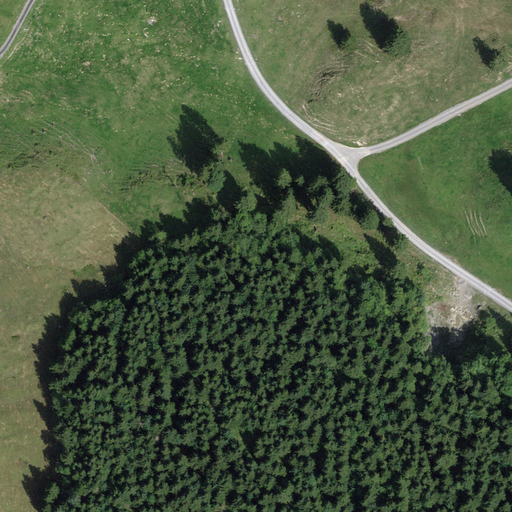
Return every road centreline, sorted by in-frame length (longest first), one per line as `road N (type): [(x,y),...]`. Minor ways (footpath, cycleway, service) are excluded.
road 1 (track): [(511,307),(385,215),(340,161)]
road 2 (track): [(340,161),(258,83),(227,0)]
road 3 (track): [(340,161),(431,129),(511,86)]
